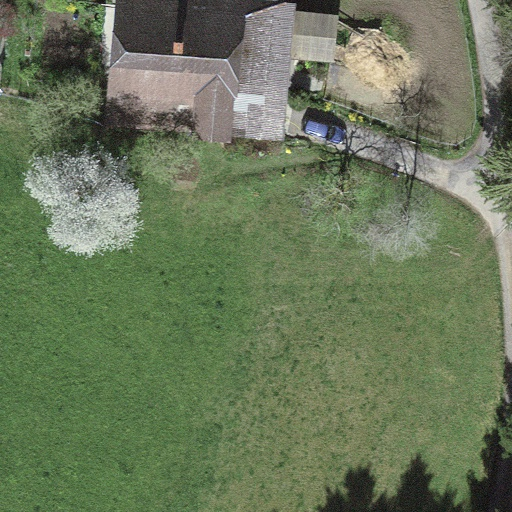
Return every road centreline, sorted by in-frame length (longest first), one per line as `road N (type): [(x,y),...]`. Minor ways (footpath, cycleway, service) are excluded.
road 1 (track): [(511,268),(496,191),(482,0)]
road 2 (track): [(496,191),(302,121)]
